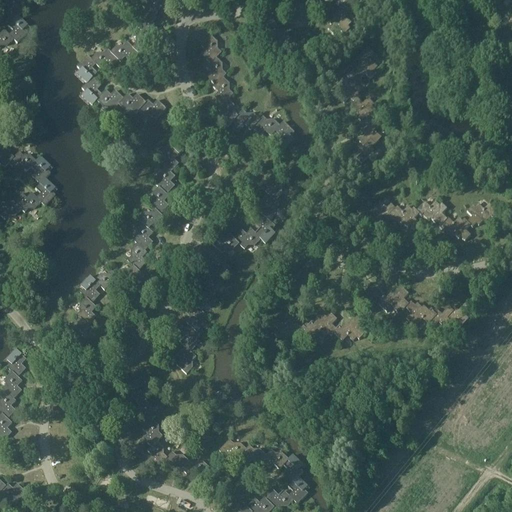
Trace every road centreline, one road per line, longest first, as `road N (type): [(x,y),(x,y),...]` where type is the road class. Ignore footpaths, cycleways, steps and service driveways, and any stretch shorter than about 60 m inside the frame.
road 1 (residential): [(511,250),(487,264),(406,273),(351,267),(318,248),(330,164),(319,105),(269,7)]
road 2 (residential): [(188,7),(182,74),(212,183),(155,335),(100,384)]
road 3 (track): [(511,482),(319,404)]
road 4 (residential): [(100,384),(124,467),(206,511)]
road 5 (residential): [(89,511),(55,491),(48,474),(43,450),(54,373)]
